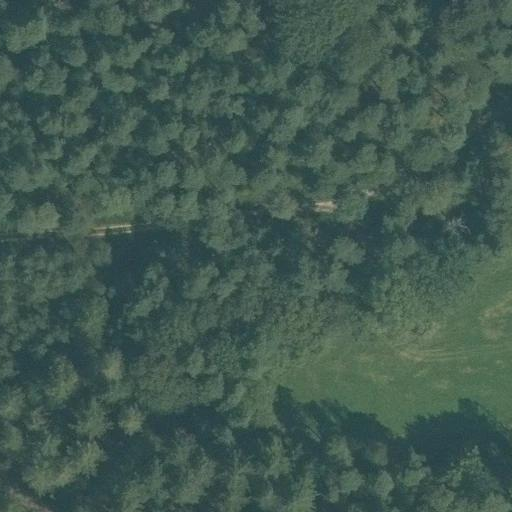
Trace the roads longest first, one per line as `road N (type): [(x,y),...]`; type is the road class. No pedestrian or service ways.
road 1 (track): [(511,121),(309,199),(0,223)]
road 2 (track): [(0,324),(65,293),(191,210)]
